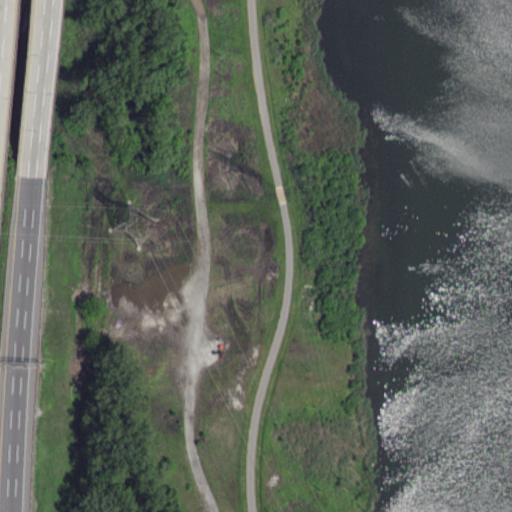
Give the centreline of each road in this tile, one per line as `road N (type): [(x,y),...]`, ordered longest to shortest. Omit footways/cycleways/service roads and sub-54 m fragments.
road 1 (residential): [(216,511),(193,443),(207,244),(200,154),(207,39),(199,0)]
road 2 (motorway): [(18,389),(34,176)]
road 3 (motorway): [(34,176),(49,0)]
road 4 (motorway): [(11,511),(18,389)]
